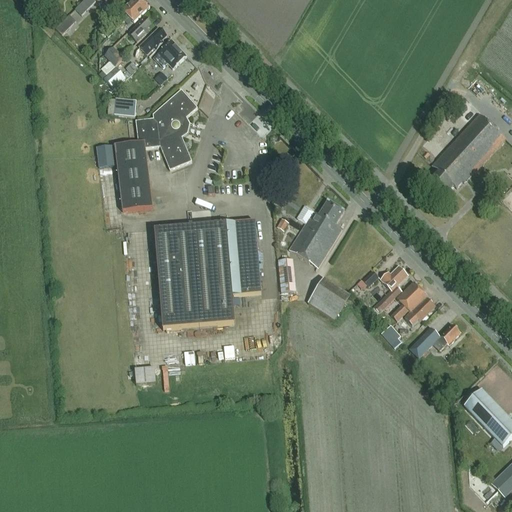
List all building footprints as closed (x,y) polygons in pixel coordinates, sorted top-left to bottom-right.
[(96,4),(91,0),(86,0),(75,12),(82,18),(96,4)] [(99,0),(108,9),(117,0),(99,0)] [(137,11),(144,4),(139,0),(135,0),(123,13),(124,14),(119,18),(125,24),(134,15),(138,11),(137,11)] [(38,10),(31,4),(27,9),(33,15),(38,10)] [(134,15),(125,24),(127,26),(131,22),(134,25),(149,10),(144,4),(137,11),(138,11),(134,15)] [(75,24),(69,18),(55,32),(62,38),(75,24)] [(146,22),(145,20),(128,37),(136,46),(146,36),(144,35),(152,27),(151,26),(150,24),(148,22),(146,22)] [(159,31),(154,36),(139,50),(147,58),(153,52),(157,55),(165,48),(161,44),(166,39),(159,31)] [(186,60),(171,44),(158,57),(159,57),(155,61),(163,70),(167,67),(173,72),(186,60)] [(102,81),(124,61),(113,49),(104,58),(110,64),(101,72),(102,74),(99,77),(102,81)] [(131,77),(138,71),(133,66),(127,72),(131,77)] [(114,92),(126,81),(116,71),(104,82),(114,92)] [(161,76),(155,81),(161,87),(167,82),(161,76)] [(197,111),(181,93),(153,118),(153,122),(135,124),(138,146),(114,149),(122,215),(153,211),(147,163),(145,152),(160,150),(170,173),(191,164),(181,139),(186,135),(188,127),(185,122),(197,111)] [(134,119),(135,104),(109,102),(107,117),(134,119)] [(505,142),(479,117),(431,169),(437,174),(426,187),(441,200),(452,188),(456,191),(462,184),(464,186),(473,175),(474,176),(505,142)] [(113,148),(97,150),(99,170),(115,168),(113,148)] [(310,222),(291,254),(317,271),(342,232),(336,228),(344,214),(328,204),(319,218),(316,215),(311,223),(310,222)] [(284,234),(289,226),(282,222),(277,230),(284,234)] [(261,296),(255,224),(155,233),(163,332),(235,326),(232,299),(261,296)] [(282,262),(283,295),(299,294),(297,261),(282,262)] [(401,294),(396,289),(407,279),(398,270),(390,278),(388,276),(381,283),(390,292),(388,295),(389,296),(372,313),(377,318),(401,294)] [(378,280),(372,274),(359,287),(362,289),(365,286),(369,289),(378,280)] [(329,281),(313,306),(341,324),(357,299),(329,281)] [(420,325),(435,311),(426,302),(428,300),(413,285),(396,302),(402,308),(391,319),(397,325),(408,314),(410,316),(405,321),(412,329),(418,323),(420,325)] [(119,290),(120,300),(132,299),(131,290),(119,290)] [(400,339),(390,328),(381,336),(394,351),(401,345),(398,341),(400,339)] [(452,328),(440,340),(430,331),(409,352),(418,362),(432,347),(439,354),(447,347),(449,349),(453,345),(453,343),(460,336),(452,328)] [(154,371),(135,372),(136,387),(156,385),(154,371)] [(511,424),(481,392),(464,409),(503,450),(511,441),(511,424)] [(511,493),(511,466),(491,487),(504,501),(511,493)]
